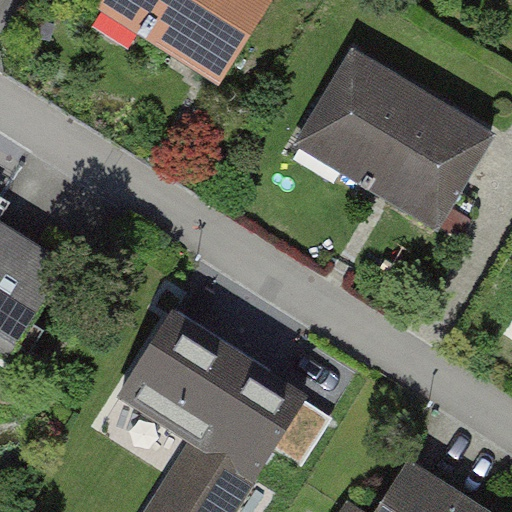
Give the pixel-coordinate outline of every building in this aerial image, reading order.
[(285,0),(116,0),(107,16),(230,91),(285,0)] [(504,135),(360,49),(300,148),(445,234),(504,135)] [(0,237),(14,217),(0,207),(0,237)] [(84,281),(9,230),(0,242),(0,344),(28,363),(84,281)] [(247,511),(318,399),(186,317),(121,420),(187,461),(155,511),(247,511)] [(497,511),(421,466),(392,511),(497,511)]
